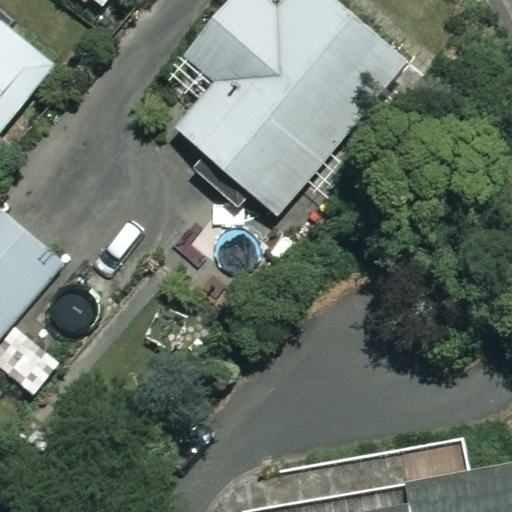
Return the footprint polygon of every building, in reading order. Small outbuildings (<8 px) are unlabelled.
[(413,63),(339,0),(235,0),(190,53),(222,81),(181,129),(282,216),(413,63)] [(0,138),(58,66),(0,18),(0,138)] [(0,343),(67,264),(0,207),(0,343)] [(247,283),(189,227),(161,255),(219,312),(247,283)] [(511,511),(511,470),(269,511),(511,511)]
